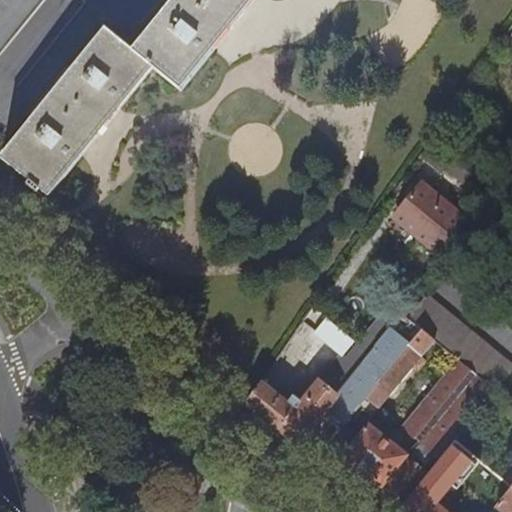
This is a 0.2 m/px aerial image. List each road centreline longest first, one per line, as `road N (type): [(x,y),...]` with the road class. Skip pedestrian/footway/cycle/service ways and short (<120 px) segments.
road 1 (residential): [(326,511),(106,321)]
road 2 (residential): [(106,321),(0,232)]
